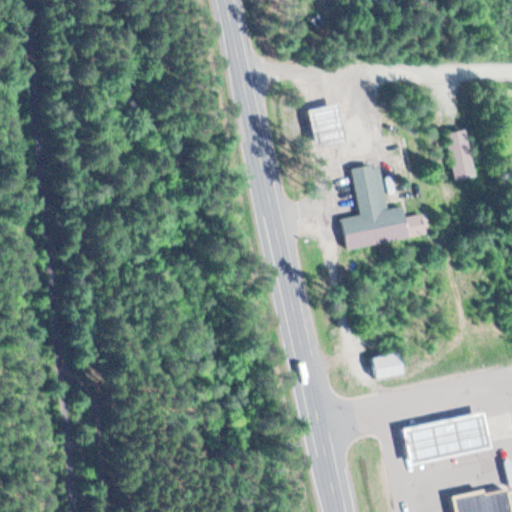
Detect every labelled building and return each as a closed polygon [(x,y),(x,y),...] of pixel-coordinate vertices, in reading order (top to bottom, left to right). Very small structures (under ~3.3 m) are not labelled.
[(312,111),(315,144),(343,142),(340,109),(312,111)] [(467,130),(446,134),(454,182),(475,178),(467,130)] [(426,236),(423,215),(405,218),(403,207),(387,209),(379,165),(352,170),(359,216),(342,219),(347,248),(426,236)] [(374,360),(378,381),(407,376),(402,354),(374,360)] [(490,449),(483,412),(404,426),(410,463),(490,449)] [(497,483),(503,511),(447,511),(443,495),(497,483)]
